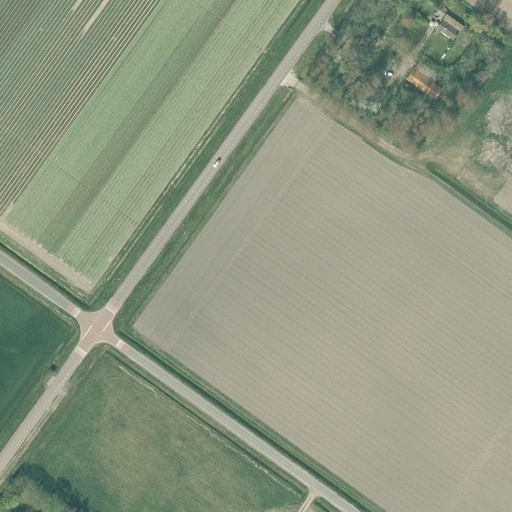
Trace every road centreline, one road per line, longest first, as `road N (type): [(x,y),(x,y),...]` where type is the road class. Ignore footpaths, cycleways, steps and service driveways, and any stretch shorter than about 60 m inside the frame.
road 1 (tertiary): [(95,325),(330,0)]
road 2 (unclassified): [(353,511),(95,325)]
road 3 (tertiary): [(0,457),(95,325)]
